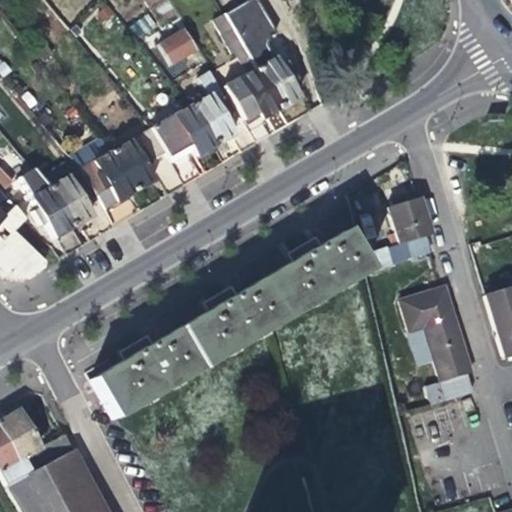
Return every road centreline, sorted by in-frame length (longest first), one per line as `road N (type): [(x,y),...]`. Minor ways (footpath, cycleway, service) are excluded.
road 1 (residential): [(511,31),(499,52),(404,116),(27,334)]
road 2 (residential): [(27,334),(124,511)]
